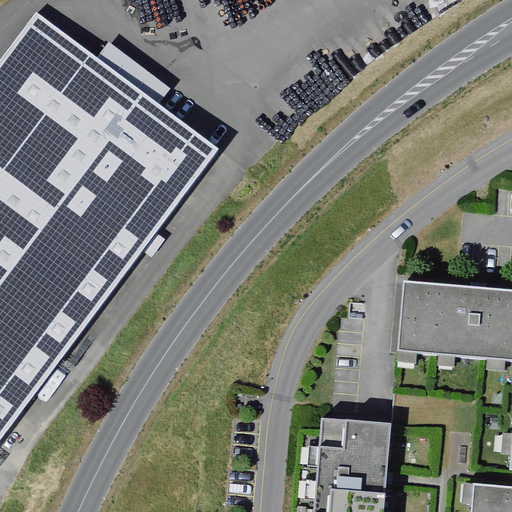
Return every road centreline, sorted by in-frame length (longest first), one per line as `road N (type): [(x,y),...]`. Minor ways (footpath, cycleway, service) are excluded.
road 1 (secondary): [(511,25),(367,122),(263,221),(196,309),(77,511)]
road 2 (residential): [(270,511),(280,383),(301,329),(331,290),(466,173),(511,149)]
road 3 (unknown): [(173,226),(256,108),(360,0)]
